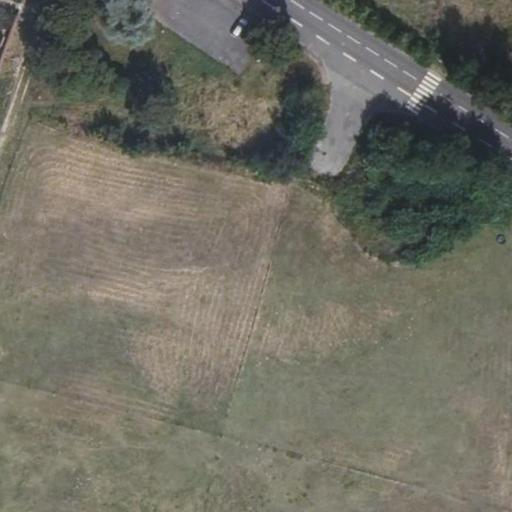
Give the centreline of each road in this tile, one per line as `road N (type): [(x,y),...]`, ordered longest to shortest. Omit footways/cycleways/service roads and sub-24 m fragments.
road 1 (unknown): [(374,51),(277,174),(207,226),(134,238),(2,149)]
road 2 (tertiary): [(511,137),(292,0)]
road 3 (track): [(0,162),(47,0)]
